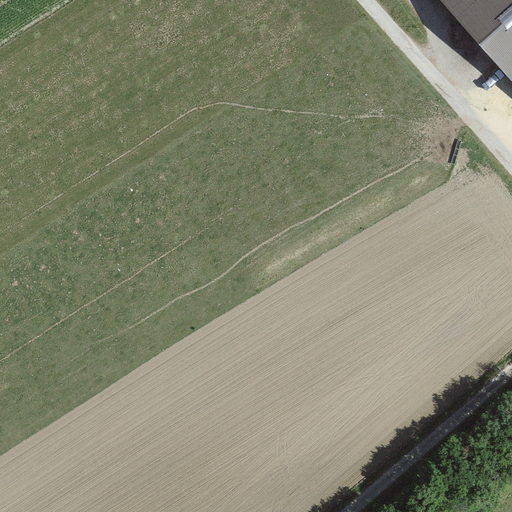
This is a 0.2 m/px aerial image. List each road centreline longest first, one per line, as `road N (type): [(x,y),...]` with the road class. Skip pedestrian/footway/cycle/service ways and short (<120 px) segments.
road 1 (unclassified): [(365,0),(511,165)]
road 2 (unclassified): [(511,370),(352,511)]
